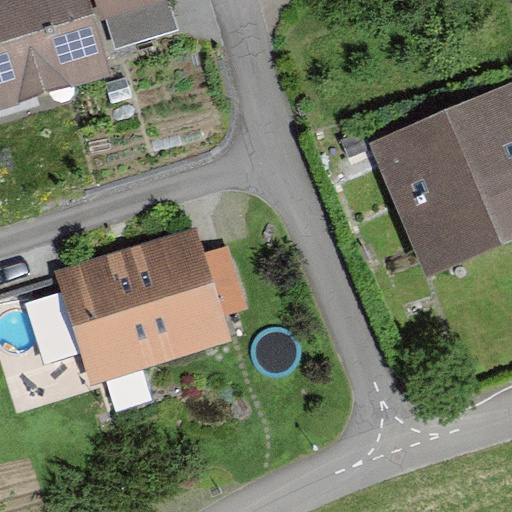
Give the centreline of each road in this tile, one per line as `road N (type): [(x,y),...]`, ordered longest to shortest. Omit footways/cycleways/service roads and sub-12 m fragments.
road 1 (residential): [(239,0),(398,449)]
road 2 (residential): [(253,511),(398,449)]
